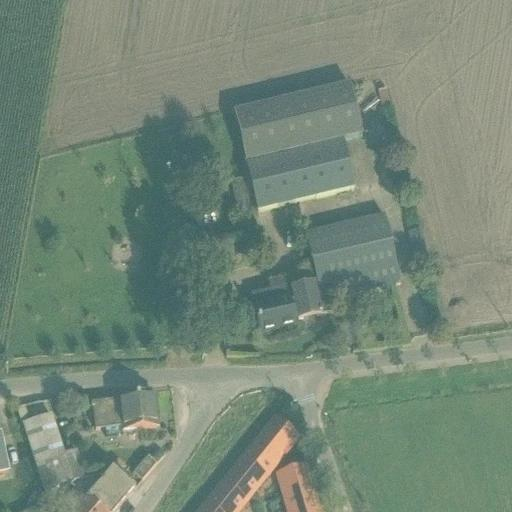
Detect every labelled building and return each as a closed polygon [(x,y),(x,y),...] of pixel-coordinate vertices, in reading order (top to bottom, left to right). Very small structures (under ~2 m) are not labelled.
[(233,117),(257,214),(354,191),(343,144),(362,140),(350,89),(233,117)] [(399,285),(385,227),(305,246),(315,287),(288,294),(287,289),(251,297),(260,337),(296,328),(294,322),(336,312),(334,301),(399,285)] [(93,432),(159,425),(156,398),(90,405),(93,432)] [(23,410),(17,412),(44,497),(60,485),(83,477),(75,451),(62,455),(50,416),(27,424),(23,410)] [(239,511),(297,440),(272,420),(197,511),(239,511)] [(0,475),(12,473),(4,433),(0,433),(0,475)] [(79,492),(102,511),(117,511),(138,489),(106,461),(79,492)] [(318,511),(305,467),(273,476),(284,511),(318,511)] [(102,511),(79,492),(61,511),(102,511)]
